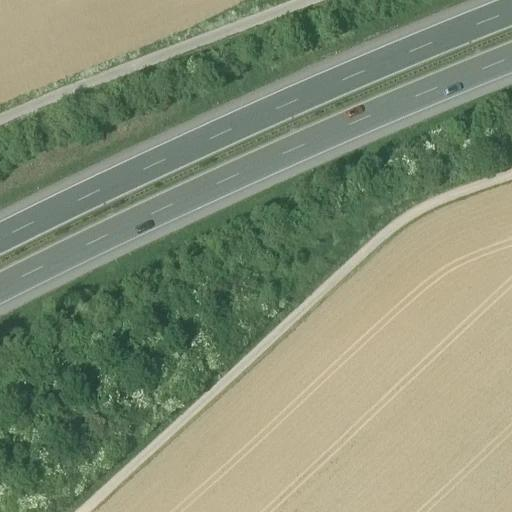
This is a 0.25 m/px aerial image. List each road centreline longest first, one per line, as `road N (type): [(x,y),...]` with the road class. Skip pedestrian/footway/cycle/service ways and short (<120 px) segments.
road 1 (motorway): [(0,311),(511,66)]
road 2 (motorway): [(511,28),(0,254)]
road 3 (track): [(511,174),(404,217),(82,511)]
road 4 (track): [(320,0),(0,129)]
